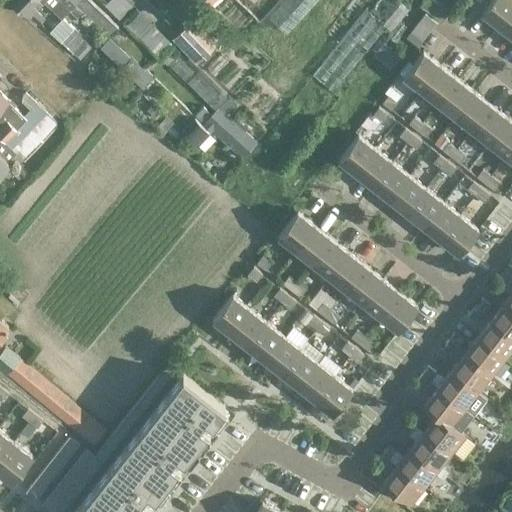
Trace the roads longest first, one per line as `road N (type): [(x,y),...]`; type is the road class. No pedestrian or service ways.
road 1 (residential): [(206,511),(255,449),(269,444),(326,477),(349,472),(390,410),(388,393),(462,298)]
road 2 (residential): [(462,298),(314,180)]
